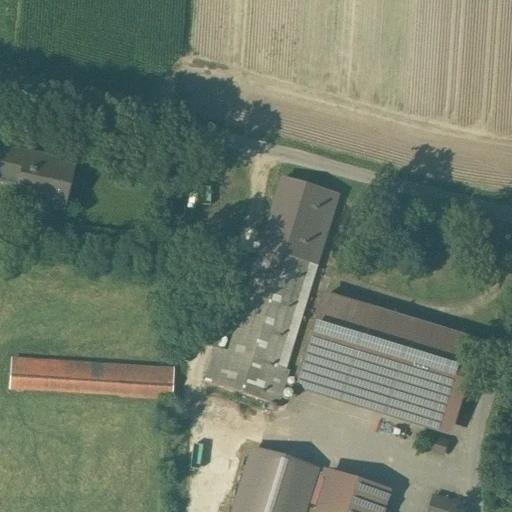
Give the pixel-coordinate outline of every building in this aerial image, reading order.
[(73,166),(0,149),(0,177),(18,181),(12,208),(33,213),(34,207),(62,213),(73,166)] [(274,369),(306,264),(259,251),(228,353),(216,349),(204,385),(275,406),(286,372),(274,369)] [(475,346),(322,299),(296,376),(453,423),(475,346)] [(172,371),(11,361),(9,389),(165,399),(171,399),(172,371)] [(379,511),(385,495),(263,454),(250,499),(273,506),(270,511),(379,511)] [(453,511),(455,506),(432,499),(427,511),(453,511)]
